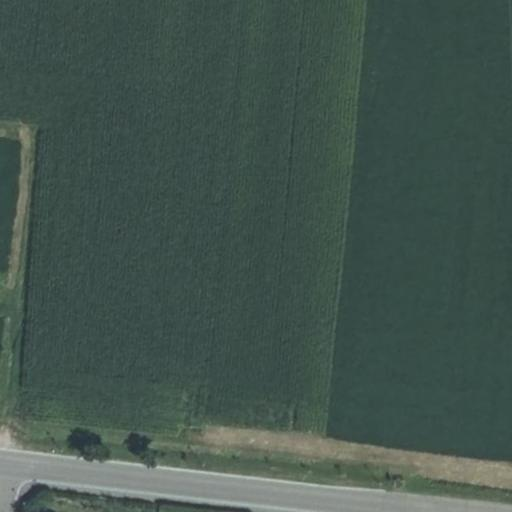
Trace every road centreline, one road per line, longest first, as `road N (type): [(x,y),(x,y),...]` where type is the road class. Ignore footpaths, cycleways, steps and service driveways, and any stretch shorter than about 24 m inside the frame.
road 1 (tertiary): [(376,511),(6,469)]
road 2 (track): [(0,131),(23,139),(25,172),(6,469)]
